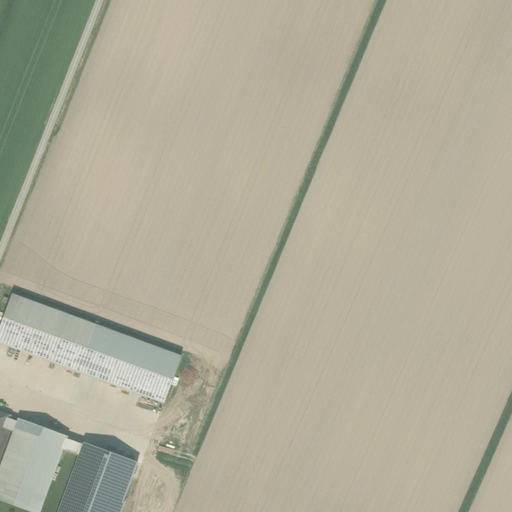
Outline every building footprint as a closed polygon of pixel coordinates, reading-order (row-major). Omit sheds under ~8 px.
[(0,325),(0,342),(79,372),(96,325),(12,293),(0,325)] [(181,356),(96,325),(80,372),(163,403),(181,356)] [(0,455),(10,429),(14,417),(0,411),(0,455)] [(14,417),(10,429),(13,430),(0,465),(0,499),(34,511),(38,511),(67,436),(14,417)] [(78,456),(57,511),(118,511),(137,462),(83,442),(82,444),(80,443),(79,444),(68,440),(69,439),(66,438),(62,450),(78,456)]
